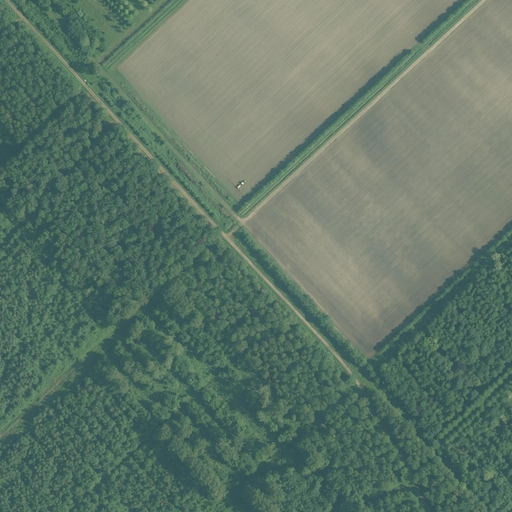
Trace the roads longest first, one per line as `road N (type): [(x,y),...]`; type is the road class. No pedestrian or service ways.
road 1 (track): [(432,511),(348,369),(224,235)]
road 2 (track): [(67,511),(257,340),(300,316)]
road 3 (track): [(224,235),(87,87)]
road 4 (track): [(112,119),(0,244)]
